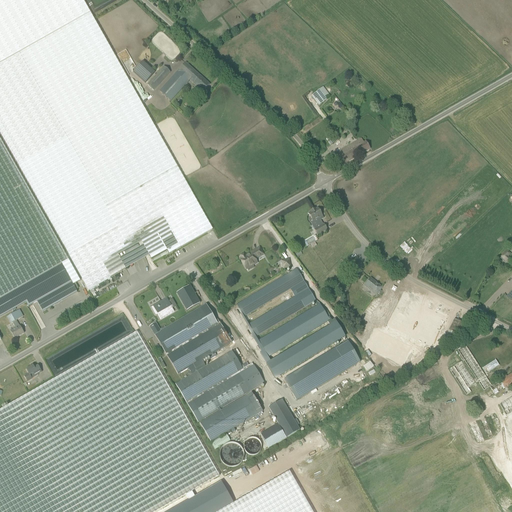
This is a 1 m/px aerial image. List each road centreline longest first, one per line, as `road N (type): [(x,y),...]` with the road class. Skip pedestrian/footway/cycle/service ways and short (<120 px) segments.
road 1 (unclassified): [(0,368),(325,181)]
road 2 (unclassified): [(325,181),(288,129),(144,0)]
road 3 (unclassified): [(511,329),(387,263),(325,181)]
road 4 (unclassified): [(325,181),(511,74)]
